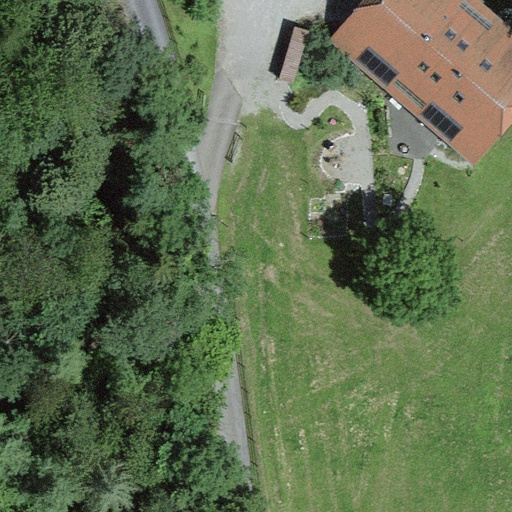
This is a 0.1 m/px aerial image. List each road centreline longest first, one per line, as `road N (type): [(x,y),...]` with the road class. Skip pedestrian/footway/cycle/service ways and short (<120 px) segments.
road 1 (unclassified): [(154,0),(214,165),(241,511)]
road 2 (track): [(143,0),(122,219),(52,511)]
